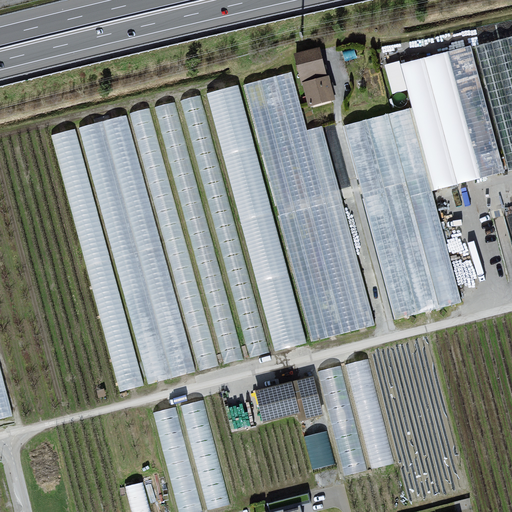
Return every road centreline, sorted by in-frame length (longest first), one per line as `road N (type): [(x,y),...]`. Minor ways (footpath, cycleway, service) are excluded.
road 1 (residential): [(6,434),(511,309)]
road 2 (track): [(511,14),(415,35),(333,39),(247,73)]
road 3 (motorway): [(0,61),(256,0)]
road 4 (track): [(0,133),(247,73)]
road 5 (motorway): [(147,0),(0,35)]
